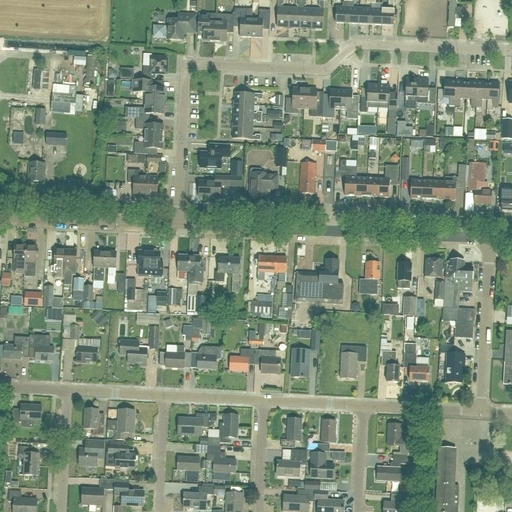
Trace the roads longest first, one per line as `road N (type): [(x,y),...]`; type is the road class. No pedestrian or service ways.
road 1 (residential): [(178,223),(186,71),(196,64),(319,70),(358,44),(511,52)]
road 2 (tertiary): [(178,223),(0,215)]
road 3 (residential): [(479,411),(489,237)]
road 4 (residential): [(472,237),(444,213),(399,210),(347,209),(333,231)]
road 5 (tertiary): [(333,231),(178,223)]
road 6 (tertiary): [(472,237),(333,231)]
road 7 (residential): [(61,511),(67,389)]
